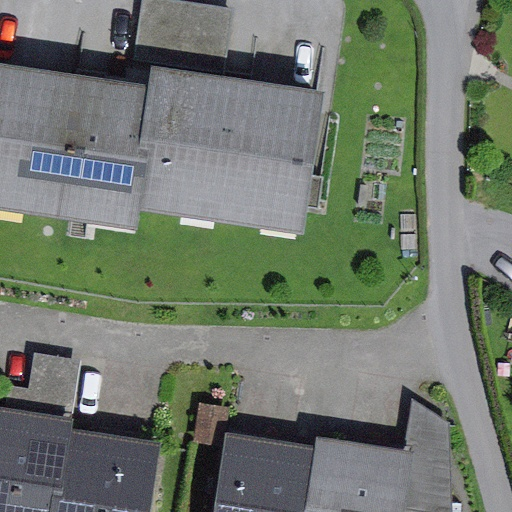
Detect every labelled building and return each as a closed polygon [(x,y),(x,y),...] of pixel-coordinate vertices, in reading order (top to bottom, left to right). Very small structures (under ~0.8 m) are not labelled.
[(230,37),(235,0),(145,0),(141,24),(230,37)] [(144,207),(161,78),(56,65),(0,57),(0,206),(142,225),(144,207)] [(161,78),(144,207),(308,228),(311,206),(328,83),(267,75),(164,61),(161,78)] [(76,383),(82,340),(40,335),(34,377),(76,383)] [(421,397),(414,445),(407,503),(458,511),(457,421),(421,397)] [(76,414),(0,402),(0,511),(56,511),(76,424),(76,414)] [(153,511),(166,437),(76,424),(56,511),(153,511)] [(234,433),(220,511),(315,511),(327,449),(234,433)] [(414,445),(330,433),(327,449),(315,511),(404,511),(407,503),(414,445)]
